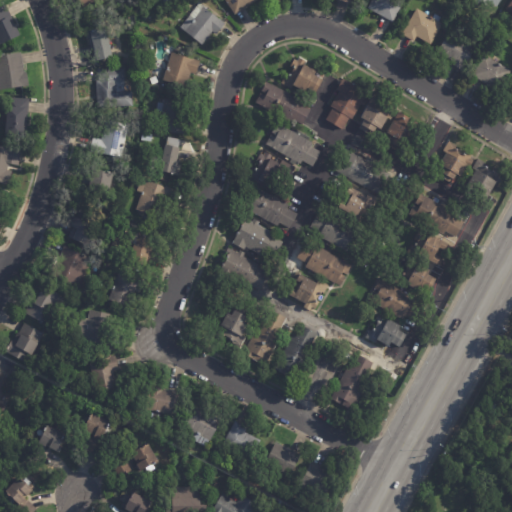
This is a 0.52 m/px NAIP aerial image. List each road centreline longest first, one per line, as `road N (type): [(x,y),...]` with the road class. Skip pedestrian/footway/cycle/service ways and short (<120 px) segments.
road 1 (residential): [(511,138),(319,27),(278,26),(233,62),(207,191),(155,342),(393,462)]
road 2 (secondary): [(511,245),(365,511)]
road 3 (tertiary): [(41,0),(58,64),(56,142),(36,214),(0,283)]
